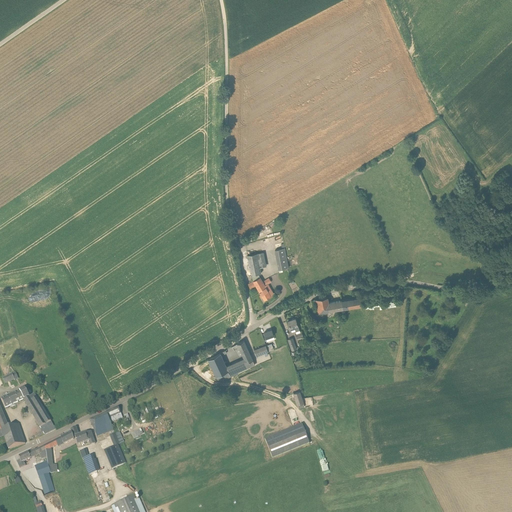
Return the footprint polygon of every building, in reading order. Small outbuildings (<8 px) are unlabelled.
[(278,270),(285,269),(288,268),(285,249),(284,249),(282,249),(274,251),(278,270)] [(247,256),(251,275),(258,274),(261,274),(260,268),(257,254),(247,256)] [(260,278),(259,277),(253,281),(248,284),(250,289),(255,286),(264,300),(271,296),(274,294),(271,290),(268,291),(265,286),(260,277),(260,278)] [(343,309),(362,306),(360,297),(341,301),(343,309)] [(343,309),(341,301),(328,303),(327,298),(316,300),(318,313),(343,309)] [(300,333),(300,331),(295,318),(288,321),(291,329),(294,328),(296,334),(295,335),(297,339),(303,336),(302,332),(300,333)] [(266,339),(274,336),(272,330),(264,333),(266,339)] [(292,339),(288,340),(292,351),(296,349),(292,339)] [(238,373),(255,365),(244,341),(237,344),(232,347),(234,351),(239,348),(244,359),(230,365),(227,361),(224,362),(221,356),(227,353),(225,351),(208,360),(219,382),(238,373)] [(268,352),(266,346),(254,351),(256,357),(268,352)] [(7,376),(2,377),(5,383),(9,381),(10,382),(14,380),(18,379),(15,372),(7,375),(7,376)] [(25,388),(11,396),(14,404),(24,399),(32,414),(45,435),(56,430),(51,421),(37,397),(34,393),(29,396),(25,388)] [(300,392),(293,394),(297,406),(304,403),(300,392)] [(5,408),(14,404),(11,396),(1,400),(5,408)] [(110,423),(123,418),(118,407),(106,412),(106,413),(110,423)] [(19,424),(8,428),(0,408),(0,424),(4,437),(9,449),(25,444),(24,439),(19,424)] [(113,429),(111,424),(110,423),(106,413),(89,420),(92,427),(93,427),(97,437),(113,429)] [(310,443),(302,424),(264,439),(272,458),(310,443)] [(95,444),(91,432),(79,436),(76,427),(70,430),(70,431),(71,433),(73,438),(75,437),(76,441),(77,445),(85,442),(89,441),(90,445),(95,444)] [(134,439),(143,434),(141,429),(131,434),(134,439)] [(73,438),(71,433),(70,431),(67,432),(68,435),(44,447),(46,451),(47,458),(47,462),(48,466),(48,467),(50,473),(54,472),(53,465),(51,449),(57,446),(58,447),(74,439),(74,441),(76,441),(75,437),(73,438)] [(115,434),(120,444),(124,442),(120,432),(115,434)] [(120,444),(115,434),(110,436),(114,446),(109,449),(104,451),(112,469),(117,467),(125,463),(117,445),(120,444)] [(40,454),(42,459),(47,458),(46,451),(44,447),(36,451),(35,450),(32,451),(34,457),(40,454)] [(89,474),(93,473),(97,472),(91,455),(88,456),(86,449),(80,452),(82,459),(84,458),(89,474)] [(24,461),(34,457),(32,451),(28,453),(19,457),(20,460),(17,461),(20,468),(26,465),(24,461)] [(48,474),(50,473),(48,467),(48,466),(47,462),(34,467),(38,477),(48,474)] [(45,494),(55,491),(48,474),(38,477),(45,494)] [(117,511),(141,511),(134,495),(114,504),(117,511)] [(36,511),(44,511),(43,506),(43,507),(40,501),(35,503),(37,508),(36,509),(36,511)]
